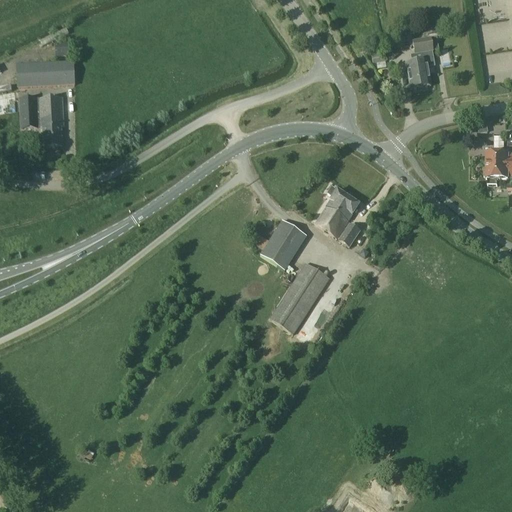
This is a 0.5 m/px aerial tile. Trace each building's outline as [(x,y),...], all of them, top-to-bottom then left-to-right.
[(426,26),(428,35),(436,34),(434,25),(426,26)] [(412,42),(414,55),(410,56),(412,65),(406,66),(410,91),(430,87),(427,68),(434,67),(432,53),(433,53),(433,52),(439,51),(436,39),(431,40),(431,39),(412,42)] [(54,43),(55,58),(70,57),(70,43),(54,43)] [(390,58),(397,53),(393,47),(386,53),(390,58)] [(73,64),(72,64),(17,66),(18,90),(74,87),(73,64)] [(63,129),(62,100),(20,102),(21,131),(42,130),(43,149),(61,148),(61,129),(63,129)] [(479,136),(487,134),(485,123),(477,125),(479,136)] [(508,158),(487,157),(487,172),(484,174),(484,179),(487,182),(488,182),(487,188),(497,188),(497,182),(508,182),(508,193),(511,193),(511,137),(509,137),(508,158)] [(332,199),(325,209),(347,224),(359,207),(336,192),(331,189),(327,196),(332,199)] [(325,209),(314,225),(313,227),(337,242),(348,224),(347,224),(325,209)] [(286,275),(308,241),(281,223),(260,257),(286,275)] [(360,233),(349,225),(337,243),(349,250),(360,233)] [(359,256),(364,260),(368,255),(363,251),(359,256)] [(329,281),(305,265),(268,321),(293,337),(329,281)] [(86,449),(80,457),(89,463),(95,456),(86,449)] [(392,470),(389,475),(395,479),(398,474),(392,470)]
